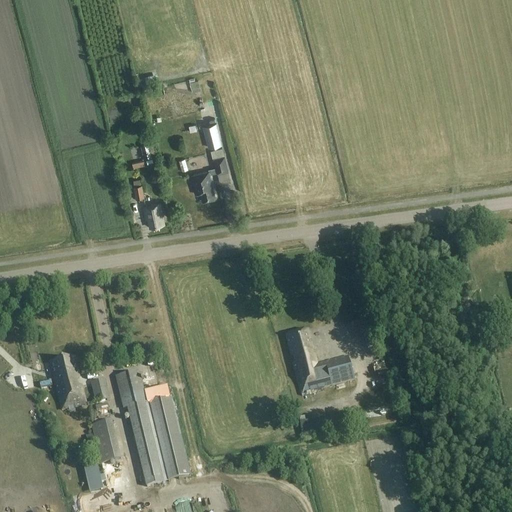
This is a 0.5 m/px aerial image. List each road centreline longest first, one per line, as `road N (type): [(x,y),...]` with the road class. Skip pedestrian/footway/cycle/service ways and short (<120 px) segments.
road 1 (tertiary): [(0,278),(511,203)]
road 2 (track): [(202,474),(148,255)]
